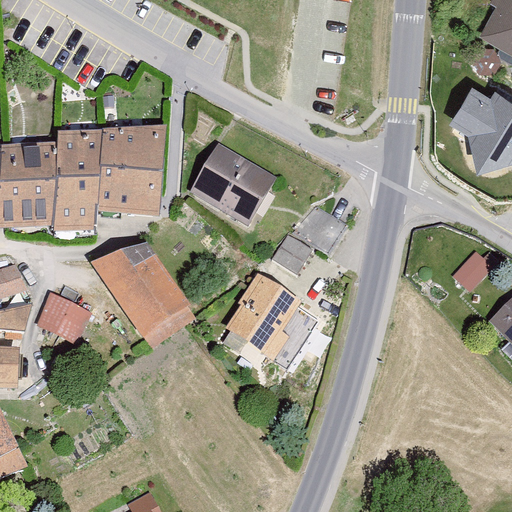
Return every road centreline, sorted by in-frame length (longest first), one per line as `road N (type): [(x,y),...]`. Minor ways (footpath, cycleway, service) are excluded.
road 1 (tertiary): [(393,180),(351,377),(305,511)]
road 2 (residential): [(66,0),(292,134)]
road 3 (tertiary): [(412,0),(393,180)]
road 4 (unknown): [(179,69),(174,213)]
road 5 (unclassified): [(292,134),(313,0)]
road 6 (residential): [(393,180),(511,243)]
